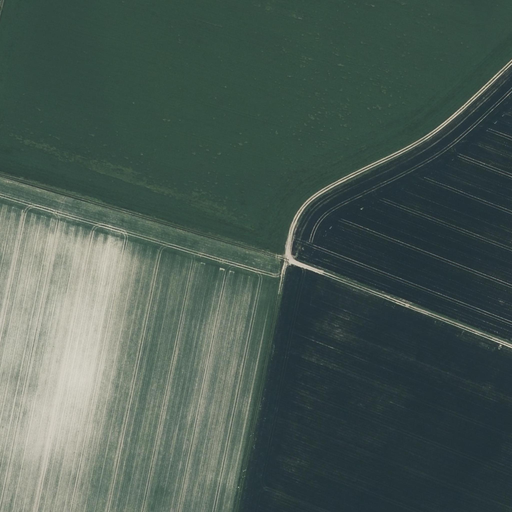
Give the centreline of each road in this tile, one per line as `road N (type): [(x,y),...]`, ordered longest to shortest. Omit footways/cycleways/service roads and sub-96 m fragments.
road 1 (track): [(511,345),(296,263),(288,250),(306,201),(434,131),(511,60)]
road 2 (track): [(293,261),(0,175)]
road 3 (track): [(235,511),(289,253)]
